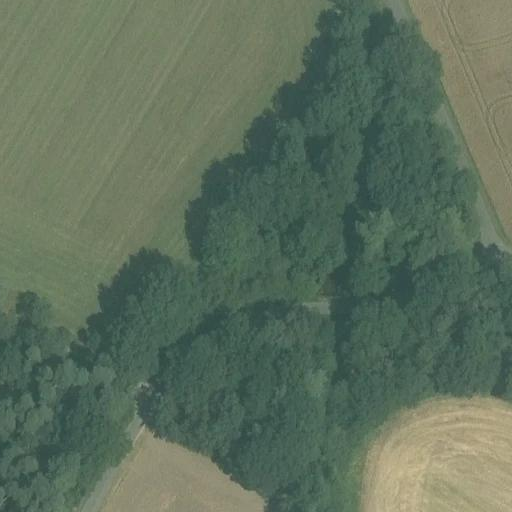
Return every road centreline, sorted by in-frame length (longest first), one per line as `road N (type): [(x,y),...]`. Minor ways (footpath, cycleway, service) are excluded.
road 1 (unclassified): [(90,511),(153,395),(200,351),(252,323),(366,309),(500,273)]
road 2 (unclassified): [(385,0),(500,273)]
road 3 (track): [(153,395),(0,321)]
